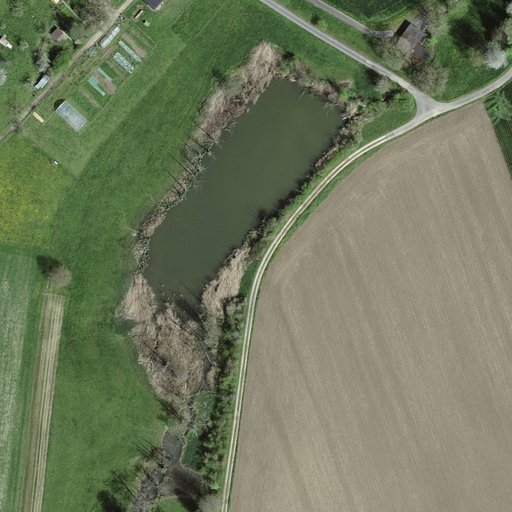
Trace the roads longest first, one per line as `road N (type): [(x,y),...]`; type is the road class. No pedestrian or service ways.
road 1 (track): [(225,511),(252,295),(276,240),(361,151),(438,110)]
road 2 (track): [(266,0),(438,110)]
